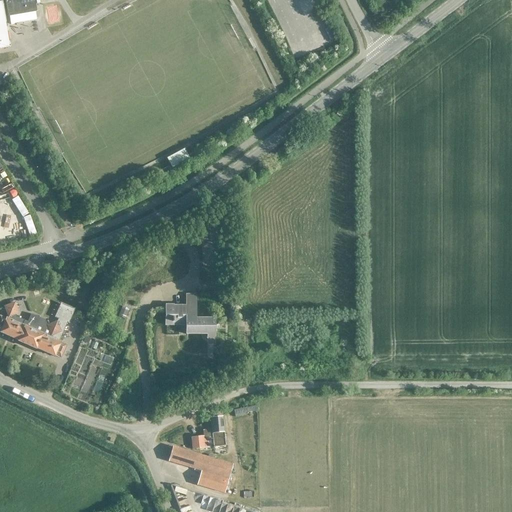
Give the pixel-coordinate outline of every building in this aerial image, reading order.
[(36,12),(34,0),(4,0),(8,17),(36,12)] [(0,48),(10,47),(2,2),(0,2),(0,48)] [(0,316),(0,331),(0,332),(18,340),(18,341),(36,349),(54,356),(54,355),(60,358),(66,345),(60,343),(60,342),(59,341),(67,323),(68,323),(74,311),(60,305),(54,317),(58,319),(56,323),(47,326),(45,320),(30,314),(27,322),(23,320),(16,317),(15,313),(18,312),(14,303),(5,307),(9,316),(7,319),(6,318),(6,319),(0,316)] [(214,344),(214,334),(214,319),(195,319),(195,306),(165,306),(165,325),(186,325),(186,334),(207,334),(207,344),(214,344)] [(125,320),(128,310),(122,307),(118,317),(125,320)] [(210,418),(211,429),(203,430),(203,436),(191,437),(192,449),(225,446),(222,417),(210,418)] [(169,461),(179,464),(201,471),(197,485),(223,493),(232,465),(173,447),(169,461)]
